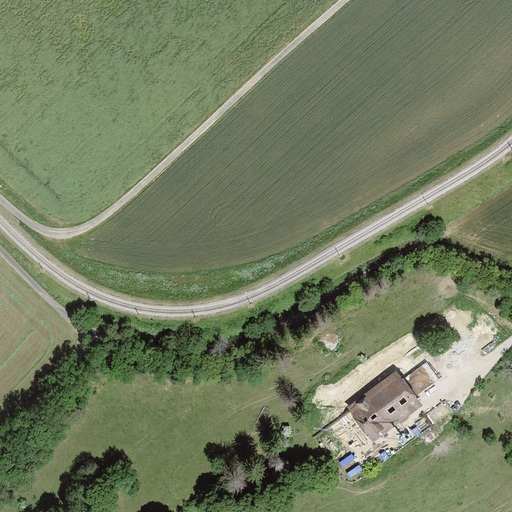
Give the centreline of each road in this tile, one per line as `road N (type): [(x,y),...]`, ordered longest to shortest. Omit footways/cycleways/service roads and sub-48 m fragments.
road 1 (residential): [(0,249),(98,336),(177,350),(245,341),(422,246),(511,274)]
road 2 (track): [(0,201),(44,232),(64,235),(95,223),(346,0)]
